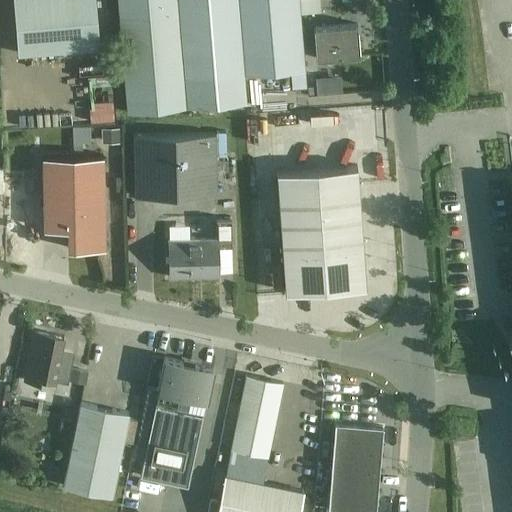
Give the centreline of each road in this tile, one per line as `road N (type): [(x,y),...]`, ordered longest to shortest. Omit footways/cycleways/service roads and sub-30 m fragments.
road 1 (unclassified): [(0,282),(232,331),(422,358)]
road 2 (unclassified): [(422,358),(400,0)]
road 3 (unclassified): [(415,511),(422,358)]
road 4 (unknown): [(507,122),(491,0)]
